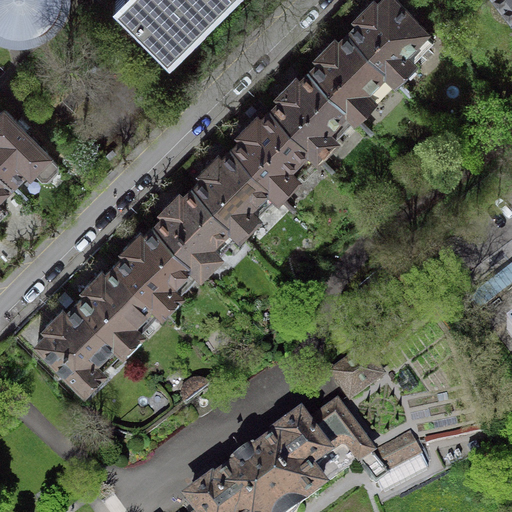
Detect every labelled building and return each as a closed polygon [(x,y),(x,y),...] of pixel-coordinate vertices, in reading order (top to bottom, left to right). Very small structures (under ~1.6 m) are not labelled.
[(0,0),(0,32),(1,33),(4,34),(8,36),(11,36),(15,37),(18,37),(22,37),(25,37),(29,36),(32,35),(35,34),(39,32),(42,30),(45,28),(47,26),(50,23),(52,21),(54,18),(56,15),(58,11),(59,8),(60,5),(60,1),(60,0),(0,0)] [(116,0),(113,4),(170,61),(229,1),(230,0),(116,0)] [(349,32),(396,78),(414,61),(414,60),(434,40),(425,30),(426,29),(397,0),(380,0),(378,3),(374,0),(373,0),(365,8),(356,17),(360,21),(349,32)] [(511,0),(500,0),(511,15),(511,0)] [(396,78),(349,32),(339,42),(335,38),(326,47),(317,56),(321,59),(310,70),(357,117),(375,99),(395,79),(396,78)] [(356,118),(357,117),(310,70),(300,80),(296,77),(287,86),(278,94),(282,98),(272,109),(318,156),(336,138),(336,137),(356,118)] [(0,170),(11,182),(27,166),(30,170),(32,168),(32,170),(42,179),(48,179),(58,170),(58,164),(48,154),(47,154),(46,153),(48,152),(20,123),(4,107),(0,110),(0,170)] [(317,157),(318,156),(272,109),(261,119),(257,115),(248,124),(240,133),(243,137),(233,147),(279,194),(297,176),(317,156),(317,157)] [(278,195),(279,194),(233,147),(222,158),(218,154),(210,163),(201,172),(204,175),(194,186),(241,233),(259,215),(258,215),(278,195)] [(0,193),(11,182),(0,170),(0,217),(6,211),(0,205),(0,193)] [(240,234),(241,233),(194,186),(183,196),(180,193),(171,201),(162,210),(165,214),(155,225),(202,272),(220,254),(219,253),(239,233),(240,234)] [(201,273),(202,272),(155,225),(144,235),(141,231),(132,240),(123,249),(127,253),(116,263),(163,310),(181,292),(180,292),(200,272),(201,273)] [(162,311),(163,310),(116,263),(105,273),(102,270),(93,279),(84,287),(88,291),(77,302),(124,349),(142,331),(142,330),(161,311),(162,311)] [(123,350),(124,349),(77,302),(67,312),(63,308),(54,317),(45,326),(49,330),(37,341),(84,388),(103,369),(123,349),(123,350)] [(368,356),(337,378),(344,387),(350,397),(381,374),(368,356)] [(197,511),(296,511),(298,509),(300,505),(302,503),(301,502),(322,487),(321,486),(357,460),(358,461),(359,460),(371,451),(337,404),(307,426),(301,417),(277,434),(278,435),(258,450),(257,450),(256,450),(255,450),(254,449),(253,449),(253,448),(251,449),(250,447),(250,448),(250,447),(241,454),(233,460),(234,462),(232,463),(233,464),(233,465),(233,466),(233,467),(233,468),(232,468),(232,469),(212,483),(211,482),(188,499),(197,511)] [(428,466),(409,431),(372,451),(371,451),(359,460),(361,463),(360,464),(362,467),(364,467),(368,472),(370,476),(370,478),(372,481),(373,480),(376,483),(377,482),(382,491),(428,466)]
